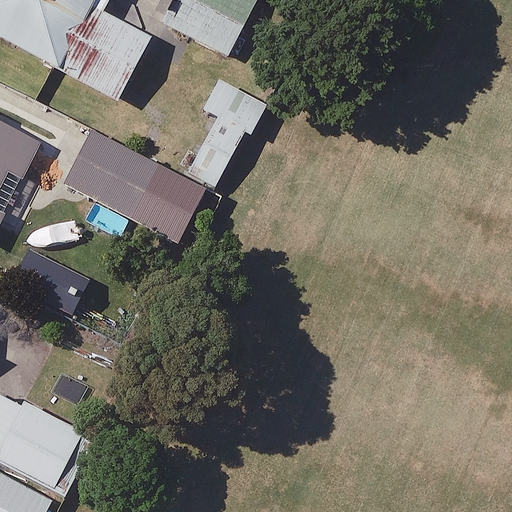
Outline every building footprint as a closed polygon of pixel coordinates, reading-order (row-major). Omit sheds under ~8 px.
[(0,0),(0,39),(118,103),(161,23),(227,59),(246,24),(201,0),(0,0)] [(267,106),(221,83),(207,112),(218,118),(191,172),(219,186),(245,133),(252,136),(267,106)] [(0,232),(43,144),(0,122),(0,232)] [(158,169),(93,136),(67,186),(132,220),(158,169)] [(95,443),(0,394),(0,463),(66,497),(95,443)] [(48,511),(53,503),(0,475),(0,511),(48,511)]
